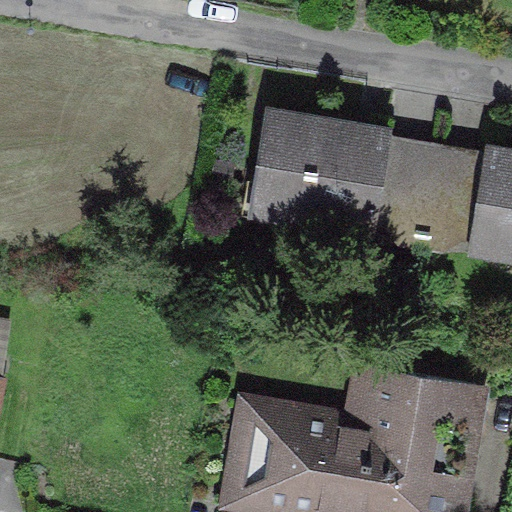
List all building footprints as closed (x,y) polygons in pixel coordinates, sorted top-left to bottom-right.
[(387,131),(267,113),(252,217),(372,234),(387,131)] [(478,159),(397,147),(388,206),(469,218),(478,159)] [(511,151),(487,148),(472,252),(511,257),(511,151)] [(0,423),(17,321),(0,318),(0,423)] [(349,426),(242,408),(224,510),(234,511),(481,511),(504,383),(360,358),(349,426)]
